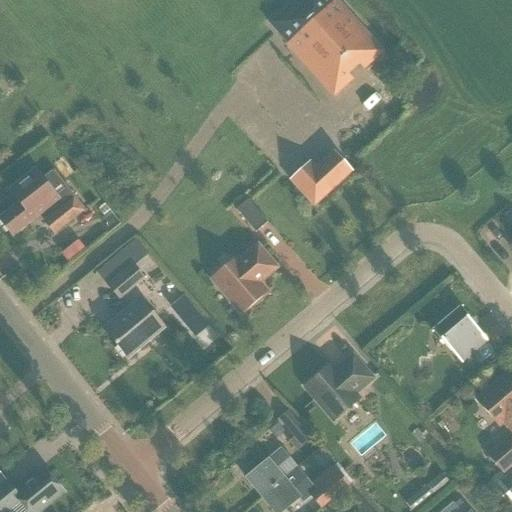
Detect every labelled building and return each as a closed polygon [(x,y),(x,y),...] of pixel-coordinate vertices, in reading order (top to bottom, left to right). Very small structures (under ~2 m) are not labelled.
[(336,0),(335,1),(333,0),(297,0),(270,24),(275,29),(288,44),(287,45),(334,97),(353,80),(348,73),(359,63),(364,69),(384,52),(336,0)] [(316,167),(310,160),(289,180),(313,207),(353,171),(334,150),(316,167)] [(28,196),(0,218),(0,220),(13,237),(43,213),(48,219),(45,222),(55,235),(84,211),(67,191),(58,198),(35,170),(18,183),(28,196)] [(249,200),(237,211),(256,233),(268,223),(249,200)] [(237,260),(214,280),(241,311),(264,291),(258,283),(275,268),(258,248),(240,263),(237,260)] [(133,266),(109,287),(119,300),(144,279),(133,266)] [(141,300),(104,330),(128,358),(164,328),(141,300)] [(434,333),(462,364),(488,342),(460,309),(434,333)] [(336,374),(329,367),(306,387),(332,418),(356,398),(353,394),(371,379),(353,359),(336,374)] [(481,399),(477,403),(497,427),(501,423),(504,420),(511,429),(511,372),(511,373),(481,399)] [(279,419),(294,437),(303,430),(288,411),(279,419)] [(486,454),(502,473),(511,465),(511,439),(509,436),(486,454)] [(268,460),(245,479),(261,498),(284,479),(296,468),(281,449),(268,460)] [(336,460),(345,470),(355,461),(346,451),(336,460)] [(38,511),(63,492),(45,470),(17,494),(7,481),(0,473),(0,511),(8,511),(20,503),(27,511),(38,511)] [(311,496),(321,508),(349,484),(337,470),(314,489),(309,493),(311,496)] [(284,479),(261,498),(272,511),(282,511),(299,498),(302,502),(311,496),(309,493),(314,489),(306,480),(301,484),(293,491),(284,479)] [(388,511),(392,509),(387,504),(390,501),(372,482),(364,490),(385,511),(388,511)] [(470,511),(468,511),(459,511),(452,503),(441,511),(470,511)]
